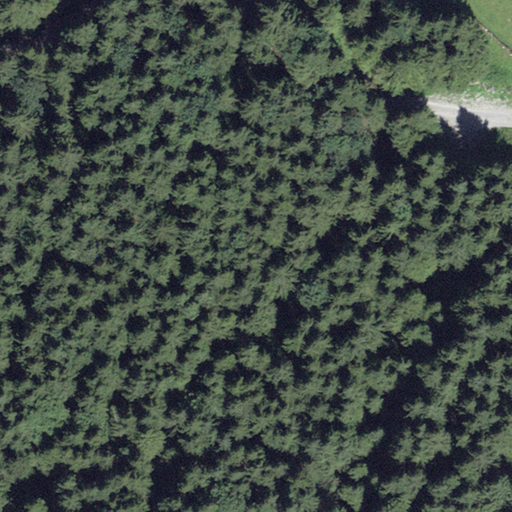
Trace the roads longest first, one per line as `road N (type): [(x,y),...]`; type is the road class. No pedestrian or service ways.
road 1 (track): [(272,0),(362,79),(481,130),(511,129)]
road 2 (track): [(0,66),(122,0)]
